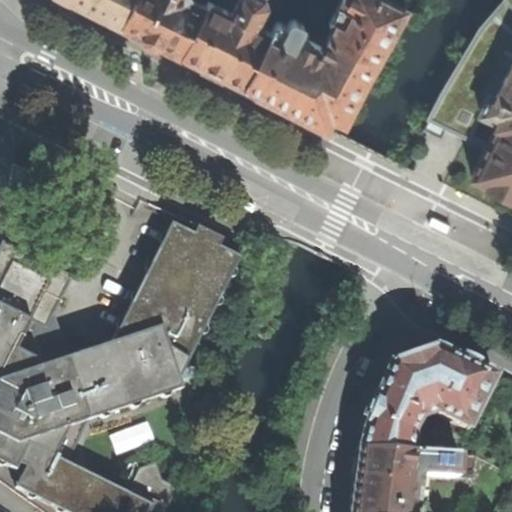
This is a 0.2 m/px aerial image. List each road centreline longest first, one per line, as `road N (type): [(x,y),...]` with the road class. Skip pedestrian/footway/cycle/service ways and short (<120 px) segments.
road 1 (secondary): [(407,247),(15,55)]
road 2 (residential): [(407,247),(325,425),(310,511)]
